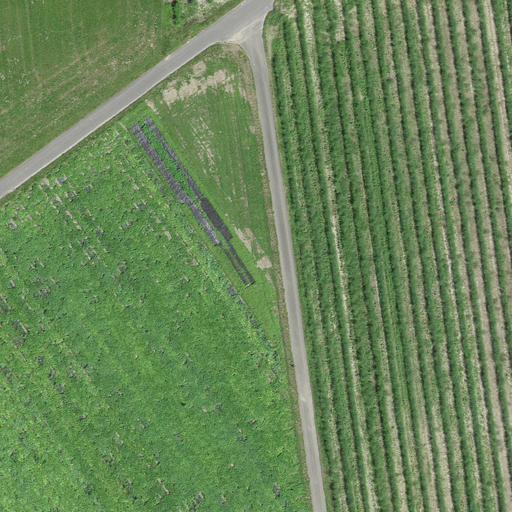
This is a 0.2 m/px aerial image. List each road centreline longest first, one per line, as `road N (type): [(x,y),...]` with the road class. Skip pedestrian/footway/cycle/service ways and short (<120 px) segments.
road 1 (track): [(322,511),(246,15)]
road 2 (unclassified): [(267,0),(0,195)]
